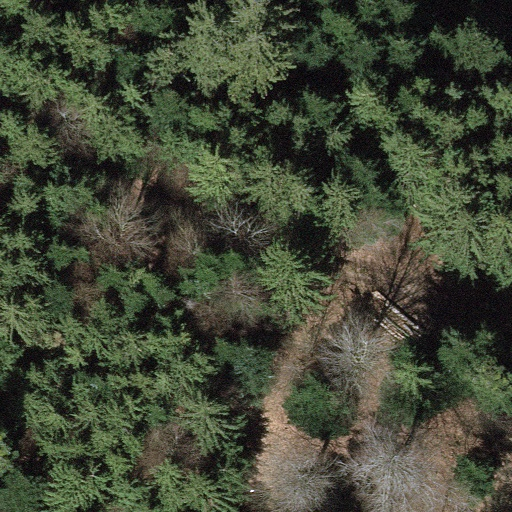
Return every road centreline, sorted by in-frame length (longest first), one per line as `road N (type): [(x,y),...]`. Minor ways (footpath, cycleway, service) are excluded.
road 1 (track): [(0,243),(69,253),(326,254),(511,322)]
road 2 (track): [(185,0),(404,207),(420,254),(393,279)]
road 3 (track): [(326,254),(130,183),(0,109)]
